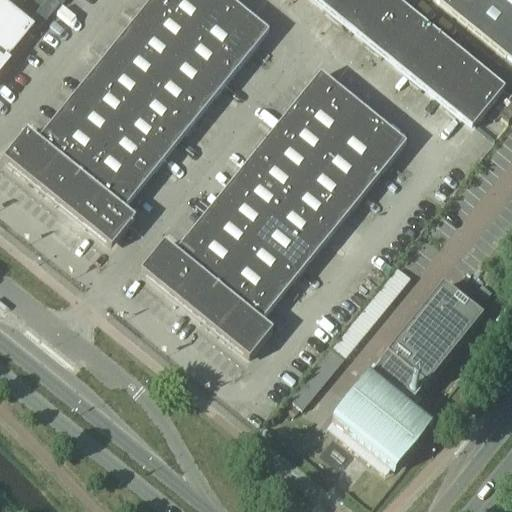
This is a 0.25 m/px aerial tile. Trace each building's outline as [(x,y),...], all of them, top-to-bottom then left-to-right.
[(161,0),(162,0),(154,10),(192,42),(207,23),(179,0),(161,0)] [(179,0),(207,23),(223,4),(218,0),(179,0)] [(348,0),(314,0),(314,1),(324,10),(320,14),(330,22),(348,0)] [(381,0),(348,0),(330,22),(340,30),(343,26),(353,34),(381,0)] [(403,14),(385,0),(381,0),(353,34),(364,43),(360,47),(370,55),(403,14)] [(511,0),(429,0),(511,66),(511,0)] [(261,35),(223,4),(207,23),(250,58),(257,49),(253,46),(261,35)] [(0,5),(0,72),(33,32),(0,5)] [(141,17),(134,25),(177,60),(192,42),(154,10),(145,20),(141,17)] [(423,30),(403,14),(370,55),(379,62),(383,58),(393,67),(423,30)] [(207,23),(192,42),(231,73),(239,63),(243,66),(250,58),(207,23)] [(132,37),(123,47),(162,79),(177,60),(134,25),(127,34),(132,37)] [(442,47),(423,30),(393,67),(403,75),(400,79),(409,87),(442,47)] [(192,42),(177,60),(220,95),(227,87),(222,83),(231,73),(192,42)] [(162,79),(123,47),(115,58),(111,54),(104,62),(147,97),(162,79)] [(442,47),(409,87),(419,95),(422,90),(433,99),(462,63),(442,47)] [(220,95),(177,60),(162,79),(200,110),(209,100),(213,104),(220,95)] [(101,75),(93,85),(132,116),(147,97),(104,62),(97,71),(101,75)] [(462,63),(433,99),(443,107),(440,111),(449,119),(482,79),(462,63)] [(200,110),(162,79),(147,97),(190,132),(197,124),(192,120),(200,110)] [(502,95),(482,79),(449,119),(459,127),(462,123),(473,131),(502,95)] [(309,91),(302,100),(345,135),(360,116),(322,84),(313,95),(309,91)] [(132,116),(93,85),(85,95),(80,91),(73,100),(116,135),(132,116)] [(147,97),(132,116),(170,147),(178,137),(183,141),(190,132),(147,97)] [(116,135),(73,100),(66,108),(71,112),(63,122),(101,153),(116,135)] [(302,100),(295,108),(299,112),(291,122),(330,153),(345,135),(302,100)] [(132,116),(116,135),(159,170),(166,161),(162,157),(170,147),(132,116)] [(399,147),(360,116),(345,135),(388,170),(395,161),(390,158),(399,147)] [(86,172),(101,153),(63,122),(58,118),(43,137),(63,153),(86,172)] [(278,129),(271,137),(314,172),(330,153),(291,122),(283,132),(278,129)] [(159,170),(116,135),(101,153),(140,184),(148,174),(152,178),(159,170)] [(345,135),(330,153),(368,185),(376,175),(381,178),(388,170),(345,135)] [(4,164),(34,189),(63,153),(43,137),(35,147),(24,138),(6,159),(7,160),(4,164)] [(271,137),(265,146),(269,149),(261,159),(299,191),(314,172),(271,137)] [(63,153),(34,189),(57,207),(86,172),(63,153)] [(101,153),(86,172),(109,191),(129,207),(144,188),(140,184),(101,153)] [(368,185),(330,153),(314,172),(357,207),(364,199),(360,195),(368,185)] [(252,169),(248,166),(241,174),(284,209),(299,191),(261,159),(252,169)] [(86,172),(57,207),(80,226),(109,191),(86,172)] [(357,207),(314,172),(299,191),(338,222),(346,212),(350,216),(357,207)] [(238,186),(230,196),(269,228),(284,209),(241,174),(234,183),(238,186)] [(124,219),(121,217),(129,207),(109,191),(80,226),(107,248),(127,224),(123,220),(124,219)] [(299,191),(284,209),(327,244),(334,236),(330,232),(338,222),(299,191)] [(218,203),(211,212),(254,246),(269,228),(230,196),(222,206),(218,203)] [(284,209),(269,228),(308,259),(316,249),(320,253),(327,244),(284,209)] [(211,212),(204,220),(208,223),(200,234),(239,265),(254,246),(211,212)] [(269,228),(254,246),(297,281),(304,273),(299,270),(308,259),(269,228)] [(239,265),(200,234),(196,230),(181,249),(200,265),(223,284),(239,265)] [(254,246),(239,265),(277,296),(285,287),(290,290),(297,281),(254,246)] [(144,279),(171,301),(200,265),(181,249),(172,259),(169,256),(168,257),(164,254),(144,279)] [(171,301),(194,319),(223,284),(200,265),(171,301)] [(239,265),(223,284),(247,303),(267,319),(282,300),(277,296),(239,265)] [(223,284),(194,319),(218,338),(247,303),(223,284)] [(418,443),(426,429),(406,412),(423,392),(424,393),(481,323),(441,291),(330,428),(388,475),(401,464),(411,453),(418,443)] [(269,338),(258,329),(267,319),(247,303),(218,338),(248,363),(251,359),(252,360),(269,338)] [(312,403),(299,393),(288,405),(301,416),(312,403)]
